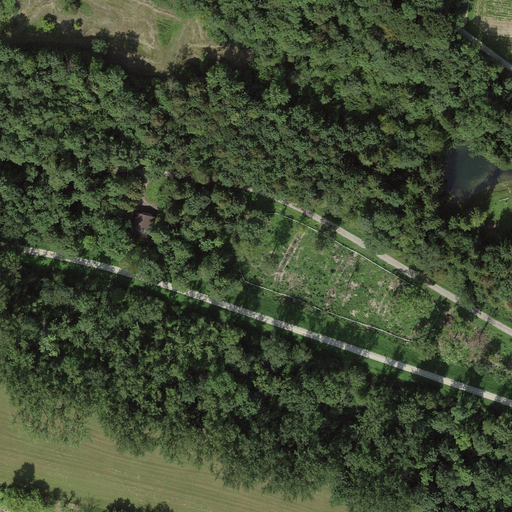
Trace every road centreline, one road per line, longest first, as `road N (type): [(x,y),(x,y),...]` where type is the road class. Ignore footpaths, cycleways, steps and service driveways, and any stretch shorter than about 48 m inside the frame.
road 1 (track): [(0,152),(257,191),(313,215),(511,332)]
road 2 (track): [(511,403),(151,280),(0,246)]
